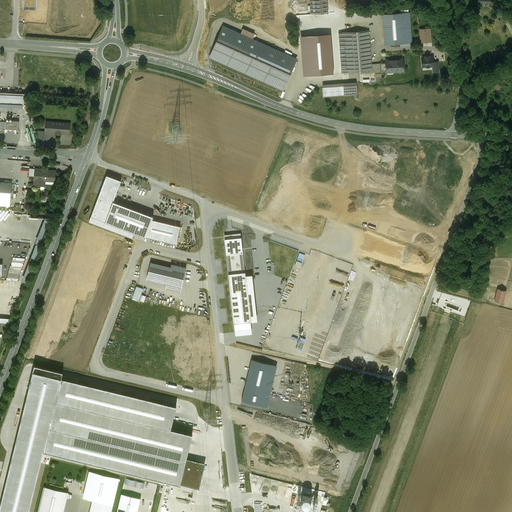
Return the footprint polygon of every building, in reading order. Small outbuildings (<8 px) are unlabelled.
[(233,0),(232,12),(243,14),(242,17),(255,20),(259,0),(233,0)] [(326,0),(310,0),(312,13),(328,12),(326,0)] [(409,13),(383,14),(385,44),(411,42),(409,13)] [(296,59),(224,27),(210,57),(282,89),(290,72),(296,59)] [(421,42),(433,41),(433,27),(421,28),(421,42)] [(368,31),(339,33),(342,73),(371,70),(372,70),(371,64),(368,31)] [(398,59),(386,60),(386,63),(381,63),(381,64),(381,72),(387,71),(387,72),(387,71),(393,71),(393,72),(404,71),(403,59),(398,59)] [(381,64),(371,64),(372,70),(371,70),(371,72),(381,72),(381,64)] [(323,85),(323,87),(324,97),(352,95),(357,95),(357,91),(356,85),(356,82),(323,85)] [(19,93),(0,92),(0,104),(23,106),(24,94),(19,93)] [(6,122),(0,121),(0,128),(18,130),(19,121),(6,120),(6,122)] [(70,124),(46,122),(45,131),(58,132),(58,134),(61,134),(61,132),(69,133),(70,124)] [(420,159),(438,159),(437,179),(443,179),(444,158),(447,159),(447,152),(434,152),(434,144),(397,142),(397,151),(408,152),(407,154),(420,154),(420,159)] [(420,170),(418,170),(418,157),(407,157),(406,182),(415,183),(415,179),(420,179),(420,170)] [(46,171),(35,171),(35,176),(34,185),(40,185),(40,180),(55,181),(55,171),(46,170),(46,171)] [(121,179),(106,173),(88,219),(132,235),(134,231),(145,234),(177,242),(180,225),(153,219),(153,215),(113,200),(121,179)] [(0,182),(0,205),(10,206),(12,183),(0,182)] [(403,194),(398,207),(418,216),(424,203),(403,194)] [(38,216),(30,216),(30,220),(28,220),(27,224),(31,224),(31,227),(36,227),(36,231),(39,232),(40,228),(45,228),(46,219),(41,219),(41,221),(38,221),(38,216)] [(224,235),(234,322),(257,320),(252,274),(245,275),(241,233),(224,235)] [(171,266),(151,262),(147,279),(167,284),(166,288),(180,292),(186,267),(171,264),(171,266)] [(140,299),(145,288),(138,285),(133,297),(140,299)] [(506,291),(498,289),(495,301),(503,303),(506,291)] [(275,365),(252,359),(242,398),(265,404),(275,365)] [(63,371),(35,364),(0,505),(0,511),(28,511),(44,449),(180,482),(186,457),(192,433),(171,427),(176,405),(61,377),(63,371)] [(186,457),(180,482),(199,487),(205,462),(186,457)] [(82,496),(93,498),(113,504),(120,478),(89,470),(82,496)] [(63,511),(68,493),(44,487),(37,511),(63,511)] [(137,511),(141,498),(122,493),(116,511),(137,511)] [(111,511),(113,504),(93,498),(89,511),(111,511)]
